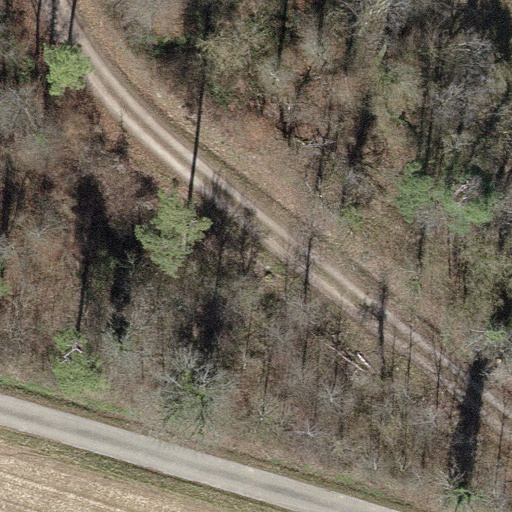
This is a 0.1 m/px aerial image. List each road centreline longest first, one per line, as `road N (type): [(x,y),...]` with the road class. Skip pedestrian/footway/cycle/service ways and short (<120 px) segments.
road 1 (track): [(54,0),(119,97),(185,158),(511,423)]
road 2 (track): [(327,511),(0,414)]
road 3 (track): [(511,163),(454,0)]
